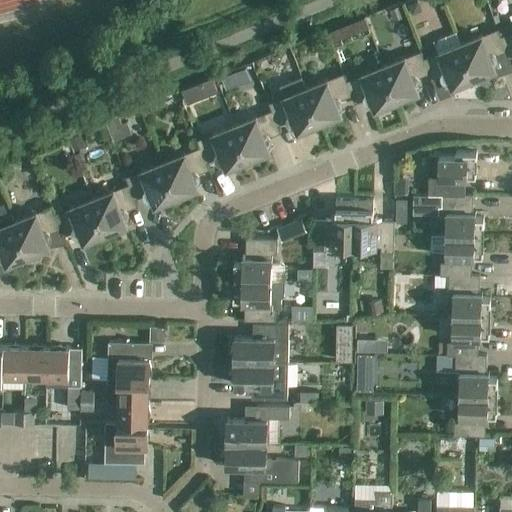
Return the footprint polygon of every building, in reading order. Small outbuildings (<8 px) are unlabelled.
[(496,56),(495,55),(506,50),(500,35),(501,35),(498,28),(460,43),(474,77),(496,69),(493,61),(494,61),(494,60),(495,59),(495,58),(496,58),(496,57),(496,56)] [(511,30),(501,35),(500,35),(506,50),(509,58),(511,56),(511,30)] [(438,52),(423,57),(423,58),(429,72),(429,73),(431,80),(443,75),(443,76),(444,77),(445,78),(446,79),(447,79),(449,79),(452,86),(474,77),(460,43),(456,32),(434,40),(438,52)] [(429,72),(423,58),(423,57),(421,50),(383,65),(397,100),(419,91),(416,84),(417,83),(417,82),(418,82),(418,81),(418,80),(419,79),(418,78),(418,77),(429,73),(429,72)] [(371,101),(372,101),(375,108),(397,100),(383,65),(346,80),(352,95),(351,95),(354,102),(365,98),(366,99),(368,100),(369,101),(371,101)] [(257,85),(250,67),(237,72),(244,90),(257,85)] [(352,95),(346,80),(343,72),(306,87),(320,122),(341,113),(338,106),(339,105),(340,105),(341,104),(341,103),(341,102),(341,101),(341,100),(341,99),(351,95),(352,95)] [(294,123),(295,123),(298,131),(320,122),(306,87),(305,87),(301,76),(279,85),(284,96),(268,102),(271,109),(272,109),(277,124),(278,124),(288,120),(289,121),(290,123),(291,123),(293,123),(294,123)] [(202,97),(197,84),(182,90),(187,103),(202,97)] [(269,142),(270,140),(270,138),(270,136),(281,131),(278,124),(277,124),(272,109),(271,109),(234,124),(248,159),(270,150),(267,143),(269,142)] [(206,161),(207,161),(217,157),(217,158),(218,159),(219,160),(220,160),(221,160),(222,160),(223,160),(226,167),(248,159),(234,124),(197,139),(200,146),(206,161)] [(88,145),(83,132),(69,137),(74,150),(88,145)] [(198,174),(198,173),(209,168),(207,161),(206,161),(200,146),(163,161),(177,196),(199,187),(196,180),(197,179),(197,178),(198,178),(198,177),(198,176),(199,175),(198,174)] [(429,154),(428,194),(464,195),(465,178),(468,178),(468,174),(476,174),(476,151),(456,150),(456,154),(429,154)] [(135,198),(146,194),(146,195),(147,195),(148,197),(150,197),(152,197),(155,204),(177,196),(163,161),(125,176),(128,183),(129,183),(135,198)] [(395,176),(395,193),(407,194),(408,177),(395,176)] [(127,224),(124,217),(126,216),(126,215),(127,214),(127,213),(127,212),(127,211),(127,210),(138,205),(135,198),(129,183),(128,183),(92,198),(105,233),(127,224)] [(446,218),(446,234),(483,235),(484,216),(475,216),(475,212),(472,212),(473,195),(464,195),(428,194),(415,194),(416,217),(446,218)] [(63,235),(74,231),(75,232),(76,233),(77,234),(79,234),(81,234),(83,241),(105,233),(92,198),(55,212),(54,213),(60,228),(63,235)] [(326,245),(353,245),(354,198),(336,198),(335,216),(331,216),(331,218),(314,218),(313,250),(326,250),(326,245)] [(381,246),(380,250),(394,250),(394,220),(377,219),(377,217),(373,217),(374,199),(354,198),(353,245),(381,246)] [(50,233),(50,232),(60,228),(54,213),(55,212),(52,205),(14,220),(28,255),(50,246),(47,239),(48,238),(49,237),(50,236),(50,235),(50,234),(50,233)] [(14,220),(11,213),(0,217),(0,255),(1,256),(2,256),(3,256),(6,263),(28,255),(14,220)] [(440,274),(448,275),(448,274),(471,275),(471,274),(472,258),(474,258),(474,254),(483,254),(483,235),(446,234),(445,262),(440,261),(440,274)] [(234,260),(234,279),(271,280),(284,280),(284,267),(280,262),(272,262),(272,253),(277,253),(277,238),(246,237),(245,256),(243,256),(243,261),(234,260)] [(306,269),(304,284),(314,286),(316,270),(306,269)] [(453,287),(452,314),(490,315),(490,296),(482,296),(482,292),(479,292),(480,275),(471,274),(471,275),(448,274),(448,275),(448,287),(453,287)] [(275,320),(276,307),(281,307),(281,297),(284,294),(284,280),(271,280),(234,279),(233,298),(242,298),(242,302),(244,302),(244,319),(275,320)] [(367,301),(369,313),(381,311),(379,299),(367,301)] [(452,314),(452,341),(439,341),(438,352),(447,352),(447,354),(455,355),(455,354),(478,355),(478,354),(478,338),(481,338),(481,334),(490,334),(490,315),(452,314)] [(234,336),(234,360),(288,361),(289,323),(264,322),(264,337),(234,336)] [(149,380),(149,357),(134,357),(134,341),(108,341),(108,379),(149,380)] [(3,375),(25,376),(25,345),(4,345),(3,375)] [(25,376),(46,376),(47,346),(25,345),(25,376)] [(82,348),(69,347),(69,346),(47,346),(46,376),(46,385),(68,386),(67,408),(79,408),(79,386),(81,386),(82,348)] [(460,367),(459,394),(497,395),(497,376),(489,376),(489,372),(486,372),(486,354),(478,354),(478,355),(455,354),(455,355),(455,367),(460,367)] [(287,399),(287,386),(288,361),(234,360),(233,384),(263,385),(263,399),(287,399)] [(357,390),(372,390),(372,377),(357,377),(357,390)] [(107,401),(118,401),(148,401),(149,380),(108,379),(107,401)] [(81,390),(81,400),(94,400),(94,390),(81,390)] [(318,391),(299,391),(299,401),(318,401),(318,391)] [(497,414),(497,395),(459,394),(459,421),(454,421),(454,434),(485,435),(485,418),(488,418),(488,414),(497,414)] [(94,400),(81,400),(81,410),(93,410),(94,400)] [(383,400),(365,400),(365,413),(382,414),(383,400)] [(148,423),(148,401),(118,401),(117,422),(117,423),(148,423)] [(227,418),(226,442),(266,443),(267,417),(289,418),(289,405),(257,404),(256,418),(227,418)] [(14,423),(24,424),(24,411),(14,411),(14,423)] [(24,411),(24,424),(34,424),(34,411),(24,411)] [(72,458),(97,459),(97,416),(73,416),(72,458)] [(144,462),(145,445),(147,445),(148,423),(117,423),(117,422),(105,422),(104,461),(144,462)] [(313,436),(314,448),(329,447),(328,435),(313,436)] [(478,451),(495,451),(495,437),(478,437),(478,451)] [(150,440),(149,456),(148,456),(147,467),(159,468),(162,441),(150,440)] [(226,442),(226,466),(255,466),(255,481),(288,481),(298,481),(298,459),(288,459),(266,458),(266,443),(226,442)] [(294,455),(309,456),(310,444),(295,444),(294,455)] [(339,446),(338,462),(350,463),(351,447),(339,446)] [(392,511),(392,490),(377,490),(377,498),(354,497),(354,511),(392,511)] [(417,511),(394,511),(392,511),(430,511),(431,499),(418,499),(417,511)]
